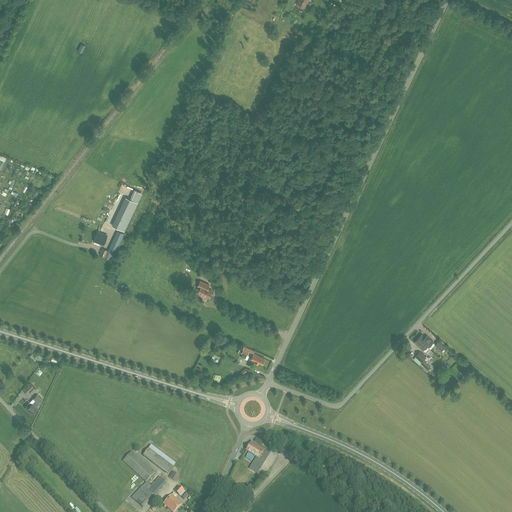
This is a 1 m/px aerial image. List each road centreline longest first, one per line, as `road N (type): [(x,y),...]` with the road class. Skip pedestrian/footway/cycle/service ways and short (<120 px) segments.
road 1 (unclassified): [(268,382),(448,0)]
road 2 (unclassified): [(268,382),(342,403),(511,223)]
road 3 (secondary): [(207,397),(0,331)]
road 4 (secondary): [(443,511),(357,451),(291,424)]
road 5 (unclassified): [(107,511),(0,399)]
